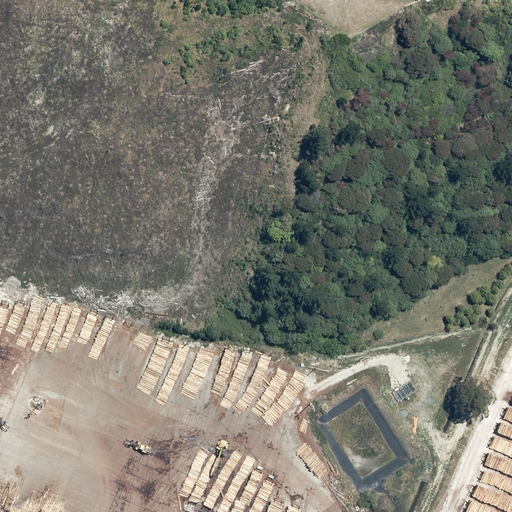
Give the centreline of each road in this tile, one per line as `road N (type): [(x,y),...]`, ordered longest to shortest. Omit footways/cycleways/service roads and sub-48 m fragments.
road 1 (track): [(0,461),(36,383),(59,379),(146,417),(231,428),(259,442),(329,511)]
road 2 (track): [(511,361),(443,511)]
road 3 (track): [(115,511),(119,499),(5,446)]
